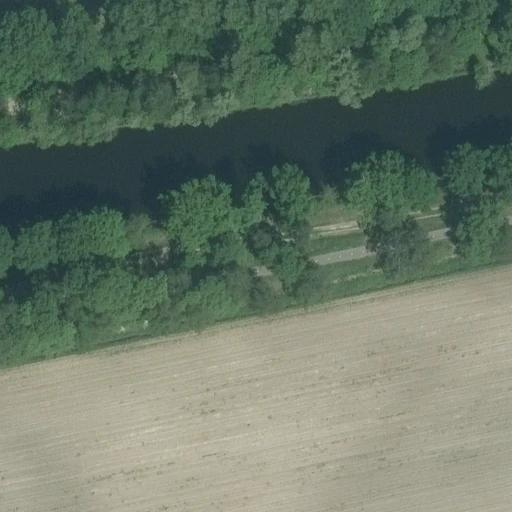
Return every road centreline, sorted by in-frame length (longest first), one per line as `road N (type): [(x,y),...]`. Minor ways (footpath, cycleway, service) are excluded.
road 1 (track): [(511,203),(0,282)]
road 2 (unclassified): [(0,108),(511,31)]
